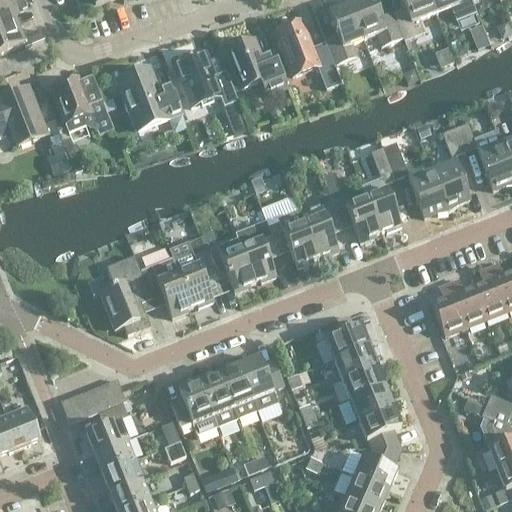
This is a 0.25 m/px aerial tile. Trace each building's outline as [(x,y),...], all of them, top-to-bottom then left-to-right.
[(0,0),(0,12),(24,3),(22,0),(0,0)] [(89,0),(94,11),(120,0),(89,0)] [(349,9),(363,43),(375,39),(380,51),(402,43),(392,17),(379,22),(371,0),(349,9)] [(392,17),(402,43),(403,45),(423,37),(418,24),(433,18),(426,0),(398,0),(404,13),(392,17)] [(426,0),(433,18),(450,12),(455,24),(475,17),(468,0),(426,0)] [(0,34),(16,28),(13,19),(16,18),(18,14),(27,11),(24,3),(0,12),(0,34)] [(482,4),(473,8),(476,15),(485,12),(482,4)] [(88,13),(85,6),(77,9),(80,16),(88,13)] [(334,70),(356,61),(350,48),(363,43),(349,9),(328,18),(337,39),(323,45),(324,47),(334,70)] [(322,83),(326,93),(341,88),(337,77),(336,77),(334,70),(324,47),(310,52),(300,27),(275,37),(288,70),(312,60),(321,83),(322,83)] [(0,57),(23,49),(24,51),(44,43),(40,33),(27,38),(23,36),(20,37),(16,28),(0,34),(0,57)] [(485,28),(472,31),(477,53),(491,50),(485,28)] [(253,43),(226,54),(241,93),(260,86),(266,101),(287,93),(275,64),(272,57),(260,61),(253,43)] [(432,76),(456,67),(451,52),(427,60),(432,76)] [(202,57),(173,68),(191,112),(219,101),(223,110),(234,139),(247,134),(236,105),(224,75),(212,80),(202,57)] [(407,74),(405,80),(408,86),(417,83),(413,72),(407,74)] [(166,121),(180,116),(170,90),(156,95),(148,74),(119,85),(137,132),(166,121)] [(84,118),(89,117),(98,139),(112,134),(104,115),(101,106),(100,104),(87,109),(77,84),(51,93),(65,126),(69,135),(88,128),(84,118)] [(27,92),(0,101),(0,138),(11,135),(17,150),(46,140),(52,155),(63,151),(53,125),(42,130),(27,92)] [(111,101),(101,106),(104,115),(115,111),(111,101)] [(467,127),(453,132),(463,155),(475,151),(476,151),(473,143),(467,127)] [(424,129),(415,132),(419,143),(429,139),(424,129)] [(453,132),(441,136),(450,160),(463,155),(453,132)] [(495,134),(473,143),(476,151),(475,151),(478,156),(477,157),(492,193),(502,189),(511,188),(511,178),(500,148),(495,134)] [(511,142),(500,148),(511,178),(511,142)] [(383,153),(395,183),(407,179),(398,154),(395,148),(383,153)] [(383,188),(395,183),(383,153),(382,153),(383,153),(371,158),(383,188)] [(62,155),(49,160),(56,177),(69,172),(62,155)] [(75,155),(67,159),(74,177),(83,174),(75,155)] [(431,175),(447,215),(458,207),(468,203),(453,166),(431,175)] [(447,215),(431,175),(409,184),(424,221),(436,216),(446,216),(447,215)] [(332,178),(322,182),(326,194),(337,190),(332,178)] [(387,194),(366,203),(380,238),(385,236),(386,238),(402,232),(387,194)] [(380,238),(366,203),(347,210),(343,200),(331,205),(341,229),(351,225),(360,248),(376,242),(375,239),(380,238)] [(302,223),(317,262),(322,260),(323,263),(339,256),(330,234),(341,229),(331,205),(319,210),(319,209),(309,213),(312,219),(302,223)] [(268,230),(278,254),(289,250),(298,273),(313,267),(313,264),(317,262),(302,223),(300,217),(268,230)] [(255,287),(260,285),(260,288),(276,281),(267,258),(278,254),(268,230),(267,225),(235,238),(236,242),(255,287)] [(212,237),(200,242),(205,255),(215,279),(226,275),(235,298),(251,292),(250,289),(254,287),(236,242),(217,250),(212,237)] [(191,255),(172,262),(178,277),(192,312),(197,310),(198,313),(214,306),(204,283),(215,279),(205,255),(200,242),(188,246),(191,255)] [(135,262),(134,260),(106,271),(114,291),(111,292),(111,293),(99,297),(114,334),(123,331),(127,340),(150,331),(141,308),(152,304),(135,262)] [(172,262),(140,275),(152,304),(163,300),(172,323),(188,316),(187,314),(192,312),(178,277),(172,262)] [(487,271),(505,316),(511,313),(511,275),(501,280),(496,268),(487,271)] [(472,291),(485,324),(505,316),(487,271),(479,274),(483,286),(472,291)] [(447,287),(465,332),(485,324),(472,291),(461,295),(457,283),(447,287)] [(465,332),(447,287),(439,290),(443,302),(430,307),(444,341),(465,332)] [(334,364),(369,350),(361,330),(354,332),(349,321),(323,332),(327,343),(326,344),(334,364)] [(369,350),(334,364),(342,384),(377,370),(369,350)] [(239,370),(257,415),(277,407),(273,395),(284,390),(273,364),(262,368),(259,361),(239,370)] [(218,378),(237,423),(257,415),(239,370),(218,378)] [(377,370),(342,384),(350,404),(385,391),(377,370)] [(198,386),(216,432),(237,423),(218,378),(198,386)] [(301,391),(297,379),(286,383),(290,394),(301,391)] [(105,389),(114,411),(122,408),(125,406),(117,384),(105,389)] [(169,405),(180,432),(191,428),(196,440),(216,432),(198,386),(178,394),(180,401),(169,405)] [(94,393),(103,415),(114,411),(105,389),(94,393)] [(358,424),(393,411),(385,391),(350,404),(358,424)] [(83,397),(92,420),(98,417),(103,415),(94,393),(83,397)] [(72,402),(80,424),(92,420),(83,397),(72,402)] [(485,409),(509,419),(511,411),(511,407),(490,398),(485,409)] [(60,406),(69,429),(80,424),(72,402),(60,406)] [(463,412),(493,425),(504,430),(509,419),(485,409),(467,402),(463,412)] [(93,456),(128,442),(121,423),(127,420),(122,408),(114,411),(103,415),(98,417),(103,429),(85,436),(93,456)] [(302,424),(314,419),(310,409),(298,413),(302,424)] [(6,419),(19,452),(39,444),(26,411),(6,419)] [(371,453),(401,454),(393,434),(401,431),(393,411),(358,424),(366,445),(368,444),(371,453)] [(0,459),(19,452),(6,419),(0,421),(0,459)] [(302,424),(306,434),(317,429),(314,419),(302,424)] [(488,452),(497,474),(511,468),(511,442),(510,444),(505,430),(504,430),(493,425),(491,429),(498,448),(488,452)] [(170,449),(179,445),(176,438),(167,441),(170,449)] [(93,456),(101,476),(134,463),(127,445),(129,444),(128,442),(93,456)] [(179,446),(164,452),(170,467),(185,461),(186,461),(180,446),(179,446)] [(354,480),(389,495),(397,475),(393,473),(401,454),(371,453),(367,462),(363,460),(354,480)] [(258,476),(268,472),(264,460),(255,463),(253,464),(258,476)] [(134,463),(101,476),(109,496),(142,483),(134,463)] [(310,463),(305,474),(316,478),(321,467),(310,463)] [(258,476),(253,464),(242,469),(247,481),(258,476)] [(511,468),(497,474),(503,492),(495,496),(499,507),(511,502),(511,468)] [(259,480),(264,491),(274,487),(269,477),(259,480)] [(185,490),(195,486),(192,478),(182,482),(185,490)] [(255,494),(264,491),(259,480),(255,482),(249,484),(253,495),(255,494)] [(345,500),(373,511),(381,511),(389,495),(354,480),(345,500)] [(211,481),(200,485),(205,496),(215,492),(211,481)] [(142,483),(109,496),(115,511),(128,511),(150,504),(142,483)] [(185,490),(189,498),(198,494),(195,486),(185,490)] [(228,494),(211,500),(216,511),(232,505),(228,494)] [(492,498),(481,503),(484,511),(487,511),(497,509),(492,498)] [(373,511),(345,500),(340,511),(373,511)]
